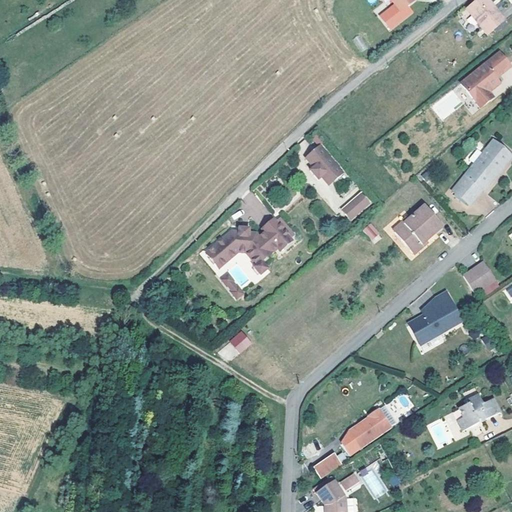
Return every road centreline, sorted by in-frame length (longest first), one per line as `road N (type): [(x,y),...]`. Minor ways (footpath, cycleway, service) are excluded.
road 1 (residential): [(511,209),(300,392),(290,416),(286,511)]
road 2 (track): [(20,511),(102,342),(138,294)]
road 3 (track): [(0,279),(138,294)]
